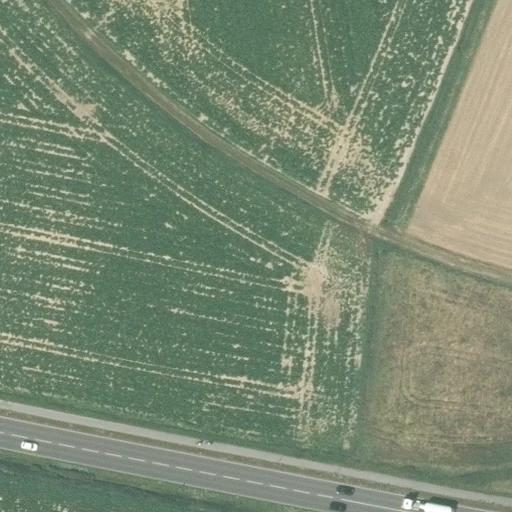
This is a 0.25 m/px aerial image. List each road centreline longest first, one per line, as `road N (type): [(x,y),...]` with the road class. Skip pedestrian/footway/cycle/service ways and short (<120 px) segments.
road 1 (track): [(511,279),(299,189),(190,118),(63,0)]
road 2 (secondary): [(0,426),(396,511)]
road 3 (track): [(496,0),(399,237)]
